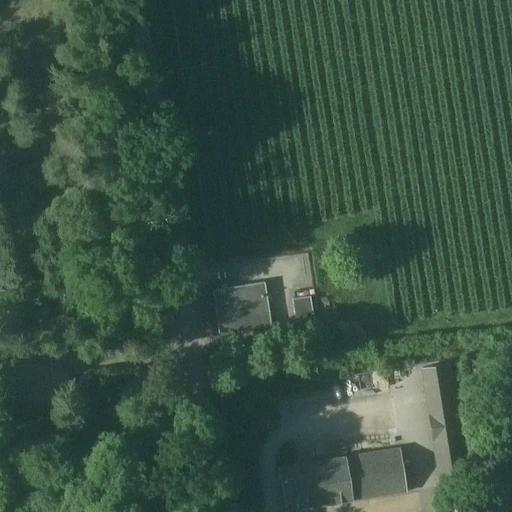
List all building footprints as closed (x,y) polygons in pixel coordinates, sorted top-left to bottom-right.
[(18,0),(10,0),(0,4),(0,30),(27,19),(18,0)] [(212,290),(215,310),(217,321),(219,335),(273,326),(266,282),(230,288),(212,290)] [(294,299),(299,329),(317,326),(312,296),(294,299)] [(447,364),(422,368),(441,487),(466,483),(447,364)] [(278,469),(285,511),(406,492),(399,449),(278,469)]
